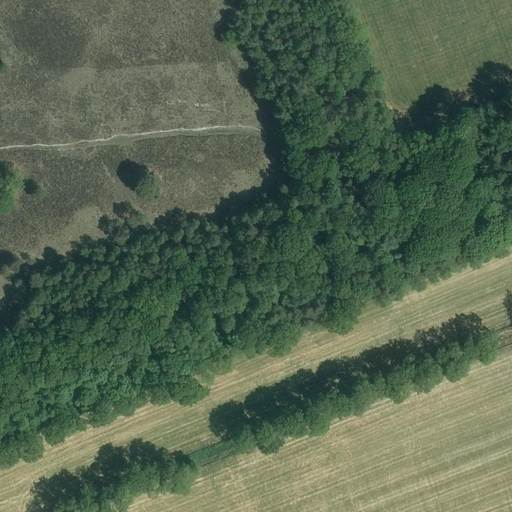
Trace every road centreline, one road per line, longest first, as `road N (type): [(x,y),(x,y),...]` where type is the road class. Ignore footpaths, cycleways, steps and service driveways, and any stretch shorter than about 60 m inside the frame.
road 1 (track): [(0,430),(396,273)]
road 2 (track): [(396,273),(511,228)]
